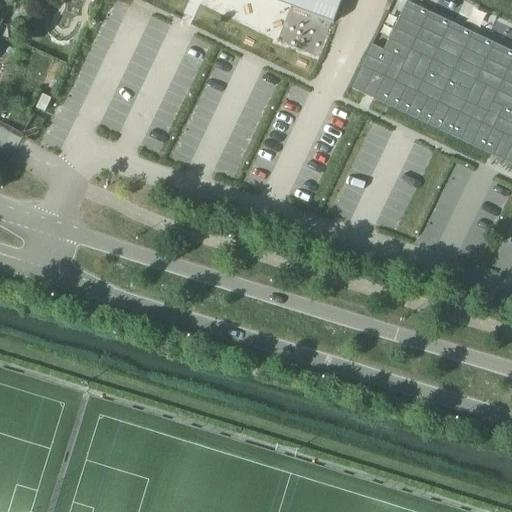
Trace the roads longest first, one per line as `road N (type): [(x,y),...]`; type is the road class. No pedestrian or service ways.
road 1 (unclassified): [(511,373),(0,211)]
road 2 (unclassified): [(0,261),(511,422)]
